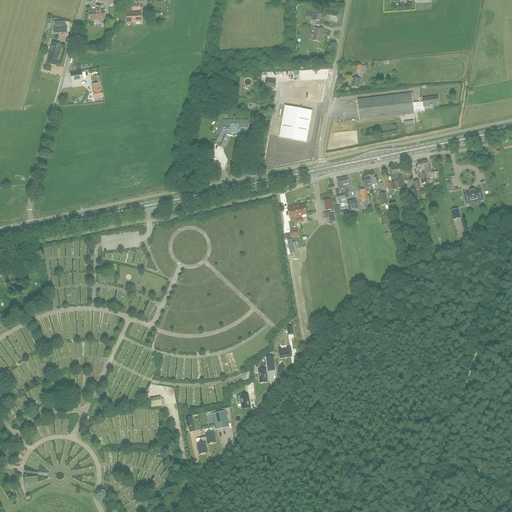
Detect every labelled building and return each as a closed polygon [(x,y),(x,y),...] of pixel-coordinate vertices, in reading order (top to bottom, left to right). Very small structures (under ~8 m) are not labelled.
[(90,21),(104,20),(104,10),(89,11),(90,21)] [(337,22),(339,13),(326,11),(324,21),(329,22),(329,21),(337,22)] [(127,13),(127,23),(132,23),(132,22),(141,22),(140,13),(127,13)] [(306,19),(315,21),(319,21),(320,15),(316,14),(307,13),(306,19)] [(309,40),(313,41),(320,42),(323,30),(316,28),(315,34),(311,33),(309,40)] [(52,43),(49,54),(58,56),(61,45),(52,43)] [(45,66),(43,70),(50,72),(51,68),(49,67),(50,64),(55,66),(58,56),(49,54),(46,66),(45,66)] [(364,72),(366,66),(357,64),(356,72),(360,73),(360,71),(364,72)] [(82,80),(81,71),(70,73),(71,82),(82,80)] [(304,73),(292,74),(292,81),(305,81),(304,73)] [(359,88),(360,79),(353,78),(351,87),(359,88)] [(276,81),(267,80),(266,88),(276,88),(276,81)] [(94,99),(102,98),(100,84),(92,85),(93,89),(93,92),(94,99)] [(425,111),(424,108),(414,109),(412,93),(357,99),(360,120),(414,114),(414,112),(425,111)] [(433,107),(439,106),(438,97),(423,99),(424,107),(428,106),(428,105),(433,105),(433,107)] [(307,142),(312,111),(285,106),(279,137),(307,142)] [(339,119),(340,123),(350,123),(351,123),(350,127),(345,127),(350,129),(346,129),(346,132),(348,131),(348,134),(350,134),(352,129),(352,133),(353,130),(355,131),(355,126),(353,125),(355,119),(350,119),(349,122),(340,119),(339,119)] [(248,133),(248,124),(245,124),(245,125),(240,125),(240,123),(231,123),(230,128),(224,126),(217,141),(216,143),(221,145),(227,132),(248,133)] [(213,144),(216,143),(217,141),(211,141),(210,143),(203,143),(196,143),(196,148),(196,149),(212,150),(212,146),(213,146),(213,144)] [(425,173),(431,172),(429,166),(428,167),(427,160),(421,162),(422,165),(423,165),(424,168),(425,173)] [(418,178),(420,178),(422,184),(427,183),(425,173),(424,168),(423,165),(422,165),(421,162),(417,162),(418,167),(415,168),(417,175),(418,178)] [(400,185),(403,185),(402,175),(399,176),(398,174),(401,173),(400,166),(390,168),(392,175),(394,175),(394,178),(394,182),(392,183),(391,182),(387,183),(389,191),(389,193),(393,192),(392,190),(401,188),(400,185)] [(440,189),(439,184),(438,177),(440,177),(439,171),(431,173),(433,183),(433,185),(436,185),(437,189),(440,189)] [(371,183),(371,186),(375,185),(377,195),(379,195),(381,206),(388,204),(386,193),(382,194),(381,189),(383,188),(382,183),(378,184),(377,178),(375,179),(373,172),(369,173),(371,182),(371,183)] [(371,182),(369,173),(363,174),(364,179),(362,180),(364,188),(371,186),(371,183),(371,182)] [(344,190),(342,178),(337,179),(339,186),(338,186),(339,191),(341,191),(342,194),(337,195),(339,204),(347,202),(344,190)] [(366,190),(360,191),(362,201),(363,201),(364,201),(365,207),(368,207),(367,202),(368,202),(367,200),(368,200),(366,190)] [(468,204),(481,201),(481,199),(483,198),(481,190),(479,191),(479,190),(475,190),(469,191),(469,192),(466,193),(466,194),(463,194),(465,202),(468,202),(468,204)] [(326,211),(333,209),(331,199),(324,201),(326,211)] [(358,209),(356,199),(347,201),(349,211),(358,209)] [(371,210),(368,210),(380,275),(389,274),(380,229),(375,200),(369,201),(371,210)] [(300,215),(306,214),(304,205),(296,207),(299,223),(303,222),(302,218),(300,218),(300,215)] [(299,223),(296,207),(288,209),(289,218),(296,216),(296,219),(295,219),(296,224),(299,223)] [(461,218),(458,209),(451,210),(453,220),(461,218)] [(324,220),(311,222),(321,287),(333,285),(329,263),(335,263),(336,271),(339,271),(340,277),(341,276),(340,269),(345,268),(336,212),(323,214),(324,220)] [(394,240),(387,242),(391,259),(396,258),(395,254),(397,254),(394,240)] [(315,288),(310,253),(299,255),(304,294),(309,293),(309,289),(315,288)] [(337,297),(334,290),(329,292),(328,289),(323,291),(328,301),(337,297)] [(290,347),(278,349),(280,357),(292,356),(290,347)] [(266,357),(268,366),(275,365),(273,356),(266,357)] [(266,370),(258,371),(260,383),(267,382),(266,370)] [(238,403),(240,402),(241,402),(242,407),(250,406),(248,395),(241,397),(240,395),(237,396),(238,403)] [(161,406),(162,406),(161,397),(150,399),(151,408),(161,406)] [(217,430),(228,427),(225,411),(213,414),(217,430)] [(188,427),(190,426),(194,425),(192,416),(185,418),(188,427)] [(207,437),(205,437),(206,441),(207,440),(208,444),(216,443),(215,439),(216,439),(215,436),(214,436),(213,432),(206,434),(207,437)] [(207,453),(204,441),(206,441),(205,437),(200,438),(201,443),(197,444),(198,448),(197,448),(198,451),(199,451),(200,455),(207,453)]
